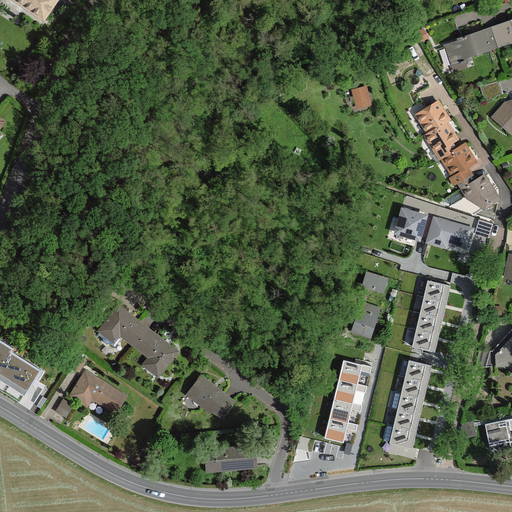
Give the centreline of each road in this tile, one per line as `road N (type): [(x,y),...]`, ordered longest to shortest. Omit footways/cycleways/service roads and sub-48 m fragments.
road 1 (tertiary): [(446,479),(243,498),(179,495),(117,476),(0,406)]
road 2 (residential): [(433,75),(506,200),(446,479)]
road 3 (residential): [(41,112),(72,37),(100,0)]
